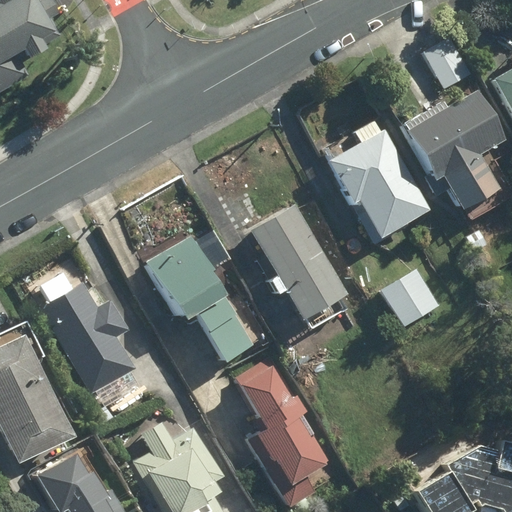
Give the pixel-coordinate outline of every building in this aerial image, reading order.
[(54,0),(0,0),(0,89),(27,76),(14,52),(21,49),(25,56),(45,46),(40,36),(54,28),(50,21),(62,14),(54,0)] [(449,38),(422,53),(442,88),(469,72),(449,38)] [(511,65),(490,77),(511,117),(511,65)] [(476,85),(406,123),(433,175),(441,171),(462,210),(499,190),(478,152),(505,138),(476,85)] [(326,161),(352,202),(356,200),(379,236),(427,206),(378,128),(326,161)] [(336,297),(346,292),(296,202),(240,234),(275,298),(286,292),(315,344),(351,324),(336,297)] [(145,260),(177,317),(191,310),(220,362),(251,345),(208,267),(229,256),(214,229),(193,240),(190,235),(145,260)] [(413,267),(376,290),(399,327),(437,304),(413,267)] [(77,282),(35,307),(97,407),(133,385),(125,372),(132,368),(111,336),(126,327),(108,297),(92,306),(77,282)] [(23,331),(0,342),(0,425),(18,462),(72,436),(23,331)] [(255,429),(244,435),(284,506),(313,490),(303,472),(324,460),(299,415),(305,412),(295,394),(289,397),(268,361),(235,380),(255,414),(248,418),(255,429)] [(142,440),(125,451),(161,511),(221,511),(210,493),(216,489),(211,481),(220,476),(190,426),(170,437),(159,419),(137,432),(142,440)] [(497,511),(498,508),(499,511),(511,511),(511,441),(501,439),(499,448),(478,443),(443,461),(448,472),(415,489),(426,511),(461,511),(478,504),(476,511),(497,511)]
